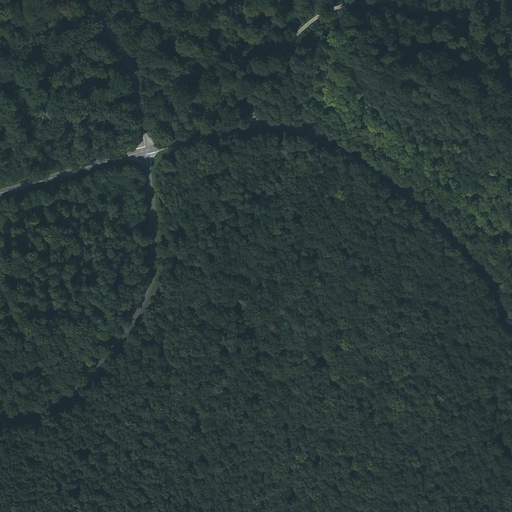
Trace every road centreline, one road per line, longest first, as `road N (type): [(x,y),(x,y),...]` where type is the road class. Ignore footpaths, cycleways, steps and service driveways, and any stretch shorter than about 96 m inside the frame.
road 1 (tertiary): [(145,151),(235,126),(281,124),(354,152),(471,251),(511,342)]
road 2 (tertiary): [(0,413),(40,409),(74,387),(128,322),(150,249),(145,151)]
road 3 (track): [(256,124),(256,102),(276,59),(321,14),(370,1),(433,12),(492,0)]
road 4 (tertiary): [(83,0),(122,59),(145,151)]
road 5 (tertiary): [(0,194),(145,151)]
